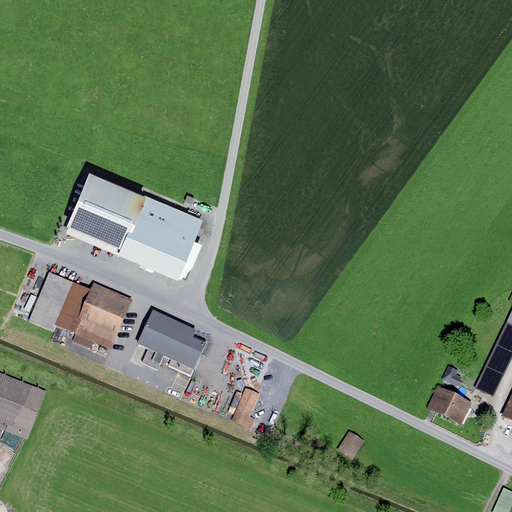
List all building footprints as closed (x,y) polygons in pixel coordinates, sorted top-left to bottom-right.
[(92,176),(69,233),(182,277),(197,239),(178,231),(185,212),(92,176)] [(51,277),(30,327),(56,338),(59,330),(115,353),(135,304),(96,288),(94,294),(51,277)] [(198,334),(153,315),(138,350),(197,375),(208,349),(194,343),(198,334)] [(511,318),(477,392),(497,401),(511,369),(511,318)] [(0,374),(0,426),(26,438),(45,394),(0,374)] [(253,426),(260,391),(237,386),(235,396),(209,390),(207,401),(215,403),(213,411),(221,412),(223,406),(232,408),(230,421),(253,426)] [(441,390),(430,412),(462,429),(473,407),(441,390)] [(352,435),(340,454),(354,462),(366,444),(352,435)] [(493,511),(510,511),(511,507),(511,490),(504,487),(493,511)]
